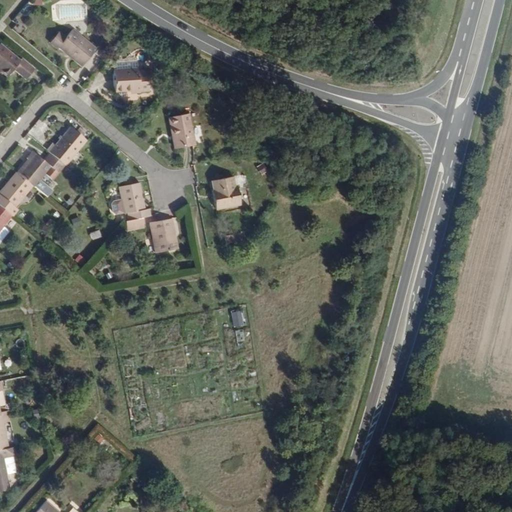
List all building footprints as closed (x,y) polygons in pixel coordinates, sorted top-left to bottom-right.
[(72,29),(65,37),(58,46),(70,55),(68,57),(80,66),(94,48),(72,29)] [(58,46),(65,37),(58,31),(49,42),(56,48),(58,46)] [(0,66),(2,68),(0,70),(0,71),(6,76),(12,70),(23,79),(33,67),(21,58),(19,60),(0,44),(0,66)] [(135,70),(110,71),(111,90),(137,89),(137,91),(146,91),(145,72),(136,72),(135,70)] [(190,114),(169,117),(175,148),(195,145),(190,114)] [(50,144),(44,151),(50,157),(62,167),(83,142),(67,129),(52,146),(50,144)] [(55,179),(64,168),(62,167),(50,157),(41,167),(32,161),(18,176),(32,188),(33,188),(47,172),(55,179)] [(0,193),(0,206),(8,213),(12,208),(14,210),(32,188),(18,176),(16,174),(0,193)] [(230,179),(210,183),(214,200),(211,201),(214,211),(238,205),(234,188),(232,189),(230,179)] [(138,220),(148,218),(147,210),(143,211),(138,184),(115,188),(118,200),(108,202),(107,206),(108,214),(111,215),(120,214),(120,215),(125,215),(127,222),(138,220)] [(0,233),(0,231),(12,217),(8,213),(0,206),(0,242),(4,238),(0,233)] [(139,227),(138,220),(127,222),(121,223),(122,231),(139,227)] [(168,237),(172,236),(169,221),(146,225),(152,255),(171,251),(168,237)] [(235,233),(224,235),(225,243),(236,241),(235,233)] [(242,310),(230,312),(232,326),(244,325),(242,310)] [(233,341),(243,341),(243,329),(233,330),(233,341)] [(11,449),(6,450),(0,451),(0,491),(8,490),(6,476),(14,474),(11,459),(13,458),(11,449)] [(74,511),(71,508),(67,511),(55,511),(46,503),(36,511),(74,511)]
